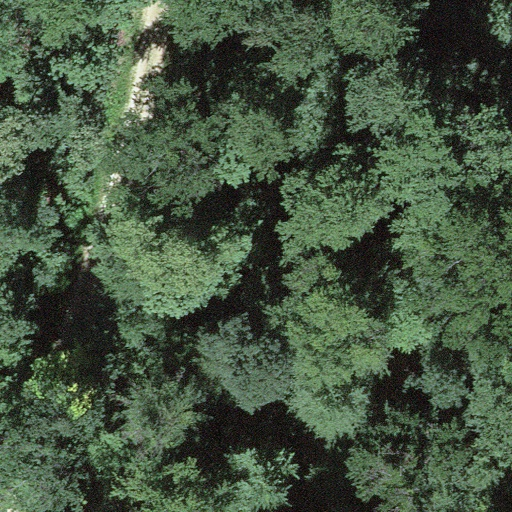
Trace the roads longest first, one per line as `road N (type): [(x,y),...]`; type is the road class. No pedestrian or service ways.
road 1 (track): [(163,0),(160,73),(12,511)]
road 2 (track): [(262,511),(511,254)]
